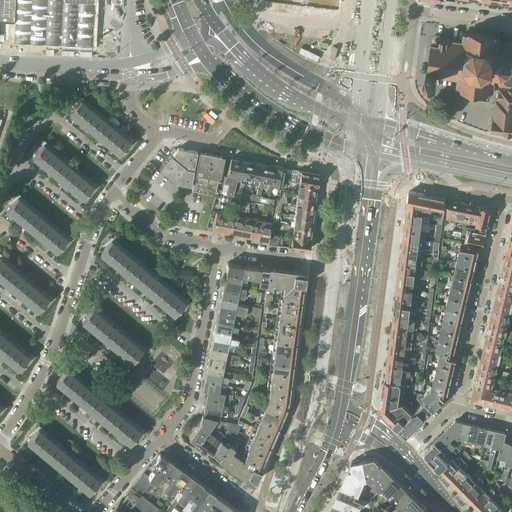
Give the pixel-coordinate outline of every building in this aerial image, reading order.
[(0,0),(0,20),(14,21),(13,39),(13,41),(91,45),(92,37),(93,23),(93,15),(94,6),(93,0),(0,0)] [(268,0),(280,28),(280,29),(281,30),(282,31),(282,32),(283,33),(285,33),(286,33),(287,33),(288,33),(289,32),(336,14),(336,13),(337,13),(338,12),(339,11),(339,10),(339,9),(340,0),(268,0)] [(427,67),(425,78),(436,79),(437,75),(458,77),(457,86),(461,87),(461,89),(461,93),(460,93),(460,95),(460,96),(461,96),(463,97),(463,95),(485,98),(484,99),(486,99),(487,99),(487,98),(488,97),(487,97),(488,92),(489,90),(491,91),(493,91),(493,90),(498,91),(497,100),(496,99),(493,118),(492,118),(491,129),(503,130),(503,131),(511,132),(511,88),(511,82),(511,79),(511,80),(511,78),(511,77),(511,43),(499,42),(500,37),(495,37),(496,34),(484,33),(469,31),(468,33),(464,32),(463,41),(441,38),(441,37),(439,35),(436,34),(433,36),(432,42),(431,42),(430,49),(428,62),(428,67),(427,67)] [(69,113),(81,123),(93,110),(80,99),(69,113)] [(81,123),(94,134),(105,120),(93,110),(81,123)] [(94,134),(106,144),(117,130),(105,120),(94,134)] [(117,130),(106,144),(119,154),(130,141),(117,130)] [(32,157),(45,167),(56,154),(44,143),(32,157)] [(190,185),(197,152),(177,148),(171,155),(159,169),(176,183),(190,185)] [(191,190),(204,193),(212,154),(210,154),(210,153),(199,151),(195,174),(191,190)] [(45,167),(57,178),(68,164),(56,154),(45,167)] [(212,154),(204,193),(220,196),(222,190),(216,189),(218,179),(220,180),(225,156),(221,155),(221,156),(212,154)] [(224,183),(221,194),(234,197),(237,181),(241,159),(236,158),(235,159),(230,158),(224,183)] [(237,181),(245,182),(249,161),(245,161),(244,160),(241,159),(237,181)] [(250,177),(254,178),(257,162),(253,162),(249,161),(245,182),(249,183),(250,177)] [(260,197),(262,186),(266,165),(262,164),(262,163),(257,162),(254,178),(253,184),(258,185),(256,195),(251,194),(251,195),(250,200),(259,201),(260,197)] [(57,178),(69,188),(80,174),(68,164),(57,178)] [(267,181),(272,181),(275,166),(270,165),(266,165),(262,186),(266,186),(267,181)] [(281,186),(282,181),(284,167),(275,166),(272,181),(271,184),(281,186)] [(290,182),(299,183),(317,186),(318,174),(284,167),(282,181),(287,181),(290,182)] [(80,174),(69,188),(82,198),(93,185),(80,174)] [(299,183),(297,194),(316,196),(317,186),(299,183)] [(407,203),(408,203),(424,205),(426,194),(409,191),(407,203)] [(297,194),(296,204),(313,207),(313,202),(315,201),(316,196),(297,194)] [(446,198),(426,194),(424,205),(431,206),(439,207),(444,208),(445,208),(446,198)] [(6,210),(18,220),(30,206),(18,196),(6,210)] [(451,218),(455,219),(459,201),(449,199),(448,199),(445,221),(450,222),(451,218)] [(231,233),(240,235),(246,206),(246,201),(242,201),(239,216),(234,215),(231,233)] [(455,219),(466,221),(470,203),(459,201),(455,219)] [(407,207),(406,211),(423,213),(423,209),(431,210),(431,206),(424,205),(408,203),(408,206),(407,207)] [(466,221),(476,223),(480,205),(473,203),(473,204),(470,203),(466,221)] [(296,204),(294,215),(313,217),(313,212),(312,211),(313,207),(296,204)] [(211,229),(221,231),(224,213),(226,206),(222,205),(220,212),(216,212),(211,229)] [(480,205),(476,223),(477,223),(476,228),(480,228),(480,230),(486,231),(492,207),(480,205)] [(18,220),(30,230),(42,217),(30,206),(18,220)] [(240,235),(249,236),(253,218),(246,217),(249,207),(246,206),(240,235)] [(407,217),(406,220),(430,223),(431,214),(423,213),(406,211),(406,215),(407,217)] [(221,231),(231,233),(234,215),(224,213),(221,231)] [(261,220),(258,238),(267,240),(271,222),(265,221),(267,215),(262,214),(261,220)] [(294,215),(293,225),(310,228),(311,223),(312,222),(313,217),(294,215)] [(30,230),(43,241),(54,227),(42,217),(30,230)] [(249,236),(258,238),(261,220),(253,218),(249,236)] [(404,228),(420,230),(429,231),(430,223),(406,220),(406,223),(405,224),(404,228)] [(293,225),(292,237),(310,239),(311,234),(310,232),(310,228),(293,225)] [(54,227),(43,241),(56,251),(67,238),(54,227)] [(404,234),(404,237),(425,240),(426,235),(420,234),(420,230),(404,228),(403,232),(404,234)] [(470,233),(467,243),(480,245),(483,246),(485,237),(474,234),(470,233)] [(277,245),(278,238),(277,236),(271,235),(270,237),(269,244),(277,245)] [(310,239),(292,237),(291,242),(288,242),(288,247),(309,249),(310,239)] [(402,241),(402,245),(418,247),(424,247),(424,248),(425,244),(425,240),(404,237),(404,240),(402,241)] [(100,253),(112,264),(124,250),(111,240),(100,253)] [(454,251),(459,252),(477,256),(480,245),(467,243),(453,240),(452,247),(455,247),(454,251)] [(402,250),(402,253),(423,256),(423,252),(424,247),(418,247),(402,245),(401,249),(402,250)] [(112,264),(125,274),(136,261),(124,250),(112,264)] [(458,256),(456,262),(475,266),(477,256),(459,252),(458,256)] [(400,258),(400,262),(416,264),(421,265),(422,261),(423,256),(402,253),(401,257),(400,258)] [(0,279),(0,280),(12,267),(0,256),(0,279)] [(125,274),(137,284),(148,271),(136,261),(125,274)] [(400,267),(400,270),(427,274),(427,270),(425,269),(416,268),(416,264),(400,262),(399,266),(400,267)] [(456,262),(454,274),(472,278),(475,266),(456,262)] [(258,278),(259,278),(260,267),(259,267),(227,263),(226,272),(227,272),(257,278),(258,278)] [(511,264),(504,263),(501,275),(511,277),(511,264)] [(0,280),(13,290),(24,277),(12,267),(0,280)] [(262,284),(266,285),(268,268),(260,267),(259,278),(257,294),(261,295),(261,290),(262,290),(262,284)] [(273,283),(280,284),(281,270),(268,268),(266,285),(266,287),(272,287),(273,283)] [(178,271),(177,276),(190,279),(192,271),(181,269),(181,272),(178,271)] [(284,284),(283,288),(303,290),(305,275),(302,275),(302,273),(281,270),(280,284),(284,284)] [(427,274),(400,270),(399,274),(398,275),(397,279),(414,281),(415,277),(424,278),(426,278),(427,274)] [(137,284),(149,294),(160,281),(148,271),(137,284)] [(225,280),(225,281),(240,284),(244,284),(245,285),(246,280),(256,282),(257,278),(227,272),(226,274),(225,275),(224,278),(225,280)] [(448,283),(451,284),(469,289),(472,278),(454,274),(453,275),(450,274),(448,283)] [(511,277),(501,275),(500,279),(500,278),(497,290),(511,293),(511,277)] [(13,290),(25,300),(36,287),(24,277),(13,290)] [(398,284),(397,288),(419,290),(421,290),(422,286),(413,285),(414,281),(397,279),(397,283),(398,284)] [(149,294),(161,305),(173,291),(160,281),(149,294)] [(240,284),(225,281),(224,282),(223,285),(224,286),(223,289),(247,293),(254,295),(255,291),(244,288),(244,284),(240,284)] [(447,289),(445,294),(467,299),(469,289),(451,284),(450,290),(447,289)] [(36,287),(25,300),(37,311),(49,297),(36,287)] [(283,288),(282,298),(301,301),(301,295),(303,295),(303,290),(283,288)] [(396,291),(395,296),(412,298),(412,294),(418,295),(419,290),(397,288),(397,291),(396,291)] [(222,297),(237,300),(241,301),(242,297),(247,298),(247,293),(223,289),(223,291),(221,292),(221,295),(222,296),(222,297)] [(511,300),(511,301),(511,299),(511,293),(497,290),(494,302),(511,306),(511,300)] [(173,291),(161,305),(174,315),(185,302),(173,291)] [(447,300),(446,306),(464,310),(467,299),(445,294),(444,300),(447,300)] [(396,301),(395,304),(417,307),(417,303),(411,302),(412,298),(395,296),(395,300),(396,301)] [(220,303),(220,305),(261,313),(261,309),(236,304),(237,300),(222,297),(222,298),(220,299),(220,301),(220,303)] [(281,298),(280,309),(300,311),(301,307),(300,306),(301,301),(282,298),(281,298)] [(511,311),(511,307),(511,306),(494,302),(491,314),(508,318),(510,310),(511,311)] [(393,308),(393,313),(410,315),(416,316),(416,311),(417,307),(395,304),(395,308),(393,308)] [(218,313),(218,314),(234,317),(234,313),(255,317),(254,321),(255,321),(260,322),(261,313),(220,305),(219,308),(218,309),(217,312),(218,313)] [(442,310),(440,316),(462,321),(464,310),(446,306),(445,311),(442,310)] [(81,321),(94,331),(105,318),(93,307),(81,321)] [(280,309),(278,319),(298,322),(299,316),(300,316),(300,311),(280,309)] [(135,319),(145,327),(152,318),(143,310),(135,319)] [(393,318),(393,321),(417,325),(418,320),(409,319),(410,315),(393,313),(392,317),(393,318)] [(217,320),(216,322),(238,326),(239,322),(233,321),(234,317),(218,314),(217,315),(216,318),(217,320)] [(505,329),(508,318),(491,314),(489,326),(507,330),(507,329),(505,329)] [(442,322),(441,327),(459,332),(462,321),(440,316),(439,321),(442,322)] [(94,331),(106,342),(118,328),(105,318),(94,331)] [(278,320),(277,329),(298,332),(298,328),(297,327),(298,322),(278,319),(276,319),(276,320),(278,320)] [(391,325),(391,329),(407,332),(408,328),(416,329),(417,325),(393,321),(392,325),(391,325)] [(215,330),(230,334),(231,330),(237,331),(238,326),(216,322),(216,324),(215,325),(214,328),(215,330)] [(506,334),(507,330),(489,326),(488,330),(485,342),(501,345),(504,334),(506,334)] [(436,335),(436,337),(457,342),(459,332),(441,327),(440,332),(437,332),(436,335)] [(106,342),(119,352),(130,338),(118,328),(106,342)] [(273,340),(276,340),(295,343),(296,337),(297,337),(298,332),(277,329),(276,338),(273,338),(273,339),(273,340)] [(391,335),(391,339),(412,341),(413,336),(407,336),(407,332),(391,329),(390,333),(391,335)] [(213,339),(234,343),(237,343),(238,339),(230,338),(230,334),(215,330),(215,331),(213,332),(213,335),(214,336),(213,339)] [(0,340),(0,354),(5,359),(16,345),(4,335),(0,340)] [(436,337),(434,342),(437,343),(436,349),(441,350),(454,353),(455,351),(457,342),(436,337)] [(130,338),(119,352),(131,362),(142,349),(130,338)] [(212,346),(212,347),(227,350),(228,346),(234,347),(234,343),(213,339),(213,341),(211,342),(211,345),(212,346)] [(389,342),(388,347),(405,349),(406,345),(412,345),(412,341),(391,339),(390,342),(389,342)] [(276,340),(274,350),(295,353),(296,349),(295,348),(295,343),(276,340)] [(499,352),(501,345),(485,342),(482,354),(500,358),(501,353),(499,352)] [(16,345),(5,359),(18,369),(29,356),(16,345)] [(210,353),(210,355),(238,361),(239,357),(226,354),(227,350),(212,347),(211,348),(210,349),(209,352),(210,353)] [(389,352),(389,355),(404,357),(405,352),(405,349),(388,347),(388,350),(389,352)] [(274,350),(273,360),(293,363),(293,358),(294,357),(295,353),(274,350)] [(441,350),(438,362),(454,366),(457,353),(454,353),(441,350)] [(482,354),(479,365),(495,369),(497,362),(499,362),(500,358),(482,354)] [(208,363),(208,364),(224,367),(224,363),(234,365),(237,365),(238,361),(210,355),(209,358),(208,359),(207,362),(208,363)] [(387,359),(386,364),(403,366),(403,361),(415,363),(415,358),(410,358),(404,357),(389,355),(388,358),(387,359)] [(273,360),(272,371),(292,374),(293,369),(292,369),(293,363),(273,360)] [(435,373),(435,374),(451,378),(454,366),(438,362),(437,369),(433,368),(432,373),(435,373)] [(207,370),(207,372),(235,377),(236,373),(223,371),(224,367),(208,364),(207,365),(206,368),(207,370)] [(387,369),(386,372),(412,375),(413,375),(413,371),(402,369),(403,366),(386,364),(386,367),(387,369)] [(495,369),(479,365),(476,377),(477,378),(476,381),(492,385),(495,369)] [(55,382),(68,392),(79,379),(66,369),(55,382)] [(272,371),(270,382),(290,384),(291,379),(292,378),(292,374),(272,371)] [(205,380),(220,384),(221,380),(234,382),(235,377),(207,372),(206,374),(205,376),(204,378),(205,380)] [(385,376),(384,380),(405,383),(406,383),(407,379),(412,380),(412,375),(386,372),(386,375),(385,376)] [(433,385),(432,386),(448,390),(451,378),(435,374),(432,373),(431,379),(434,380),(433,385)] [(68,392),(80,403),(92,389),(79,379),(68,392)] [(203,389),(208,390),(233,395),(233,391),(225,389),(219,388),(220,384),(205,380),(205,381),(203,382),(203,385),(204,387),(203,389)] [(243,388),(248,390),(252,382),(246,380),(243,388)] [(384,380),(380,409),(402,402),(405,383),(384,380)] [(270,382),(269,391),(290,394),(290,390),(289,389),(290,384),(270,382)] [(478,401),(482,387),(474,385),(471,400),(478,401)] [(495,390),(491,389),(482,387),(478,401),(497,406),(501,390),(502,385),(500,385),(499,389),(495,388),(495,390)] [(432,386),(423,394),(435,407),(437,405),(440,401),(441,401),(441,400),(448,394),(448,390),(432,386)] [(80,403),(92,413),(104,399),(92,389),(80,403)] [(208,390),(206,398),(223,401),(224,397),(232,399),(233,395),(208,390)] [(509,391),(501,390),(497,406),(510,409),(511,401),(511,399),(511,390),(509,390),(509,391)] [(269,391),(268,400),(287,406),(288,402),(288,399),(289,399),(290,394),(269,391)] [(416,408),(397,426),(406,435),(435,407),(423,394),(422,395),(421,396),(418,397),(419,398),(413,405),(416,408)] [(380,409),(397,426),(416,408),(413,405),(419,398),(418,397),(416,397),(402,402),(380,409)] [(206,398),(205,406),(227,411),(227,406),(222,405),(223,401),(206,398)] [(92,413),(105,423),(116,410),(104,399),(92,413)] [(268,400),(264,408),(284,416),(285,413),(285,411),(286,410),(287,406),(268,400)] [(205,406),(203,415),(216,418),(219,418),(220,414),(231,416),(232,412),(227,411),(205,406)] [(264,408),(260,418),(279,425),(281,421),(282,421),(284,416),(264,408)] [(105,423),(117,433),(128,420),(116,410),(105,423)] [(200,420),(194,429),(203,435),(207,430),(215,419),(216,418),(203,415),(201,414),(201,416),(200,420)] [(260,418),(256,427),(268,432),(275,435),(277,432),(276,431),(279,425),(260,418)] [(128,420),(117,433),(129,444),(141,430),(128,420)] [(205,447),(218,430),(224,421),(219,420),(210,432),(207,430),(203,435),(197,443),(201,446),(203,446),(205,447)] [(444,432),(451,438),(452,437),(455,434),(458,438),(459,436),(462,422),(455,420),(444,432)] [(462,422),(459,436),(463,437),(462,443),(466,444),(468,438),(467,438),(469,432),(471,424),(462,422)] [(229,426),(229,428),(227,431),(228,431),(232,432),(231,432),(231,433),(233,434),(233,432),(235,428),(237,424),(232,423),(230,427),(229,426)] [(468,438),(466,444),(474,446),(479,426),(471,424),(469,432),(467,438),(468,438)] [(252,437),(270,445),(272,440),(273,440),(275,435),(268,432),(256,427),(250,425),(246,432),(246,434),(252,437)] [(480,441),(484,442),(487,428),(479,426),(474,446),(479,447),(480,441)] [(27,441),(39,452),(51,438),(38,428),(27,441)] [(239,430),(235,428),(233,432),(233,434),(230,439),(240,444),(242,440),(236,437),(238,432),(239,430)] [(487,449),(491,450),(496,430),(487,428),(484,442),(488,443),(487,449)] [(188,437),(197,443),(203,435),(194,429),(188,437)] [(210,451),(212,452),(225,436),(225,435),(224,434),(218,430),(205,447),(205,448),(206,449),(208,451),(210,451)] [(497,445),(501,446),(503,440),(504,432),(496,430),(491,450),(488,460),(487,466),(491,469),(495,451),(497,445)] [(214,455),(218,458),(227,445),(225,443),(228,438),(228,437),(231,433),(231,432),(232,432),(228,431),(226,432),(225,435),(225,436),(212,452),(214,454),(214,455)] [(444,432),(435,440),(446,450),(448,452),(452,448),(456,452),(461,447),(462,447),(461,446),(459,444),(457,446),(449,440),(451,438),(444,432)] [(248,447),(249,447),(267,455),(269,451),(268,450),(270,445),(252,437),(248,447)] [(39,452),(52,462),(63,449),(51,438),(39,452)] [(425,454),(434,463),(446,450),(435,440),(425,450),(425,454)] [(501,463),(505,464),(510,444),(503,440),(501,446),(498,456),(502,457),(501,463)] [(218,458),(229,466),(237,454),(232,451),(234,447),(229,443),(227,445),(218,458)] [(511,464),(511,463),(511,444),(510,444),(505,464),(504,468),(503,473),(507,475),(508,475),(511,464)] [(249,447),(245,457),(263,464),(267,455),(249,447)] [(52,462),(64,472),(75,459),(63,449),(52,462)] [(434,463),(440,469),(452,457),(452,456),(448,452),(446,450),(434,463)] [(440,469),(448,477),(469,455),(465,451),(464,450),(463,450),(454,459),(452,457),(440,469)] [(141,475),(150,482),(167,459),(160,453),(150,467),(153,469),(148,477),(143,473),(141,475)] [(229,466),(238,473),(243,460),(241,459),(241,458),(237,454),(229,466)] [(448,477),(455,484),(467,472),(463,468),(473,459),(469,455),(448,477)] [(243,460),(238,473),(251,482),(253,479),(256,481),(263,464),(245,457),(243,460)] [(365,458),(361,459),(366,479),(369,478),(375,485),(382,479),(380,477),(387,470),(374,457),(367,458),(365,458)] [(486,466),(487,466),(488,460),(480,458),(479,461),(486,466)] [(64,472),(76,483),(87,469),(75,459),(64,472)] [(161,475),(164,477),(174,463),(167,459),(150,482),(144,490),(148,493),(156,482),(156,483),(161,475)] [(351,461),(344,479),(352,482),(351,485),(361,488),(365,479),(366,479),(361,459),(360,459),(359,460),(351,461)] [(162,487),(166,490),(181,468),(174,463),(164,477),(167,479),(162,487)] [(175,485),(178,487),(188,473),(181,468),(166,490),(161,497),(164,499),(175,485)] [(87,469),(76,483),(89,493),(100,479),(87,469)] [(455,484),(463,493),(483,473),(479,469),(471,476),(467,472),(455,484)] [(370,499),(382,488),(381,487),(393,476),(387,470),(380,477),(382,479),(375,485),(369,492),(370,499)] [(168,511),(170,511),(179,500),(194,478),(188,473),(178,487),(181,489),(166,510),(168,511)] [(463,493),(471,500),(483,488),(479,483),(486,476),(483,473),(463,493)] [(503,473),(500,477),(505,481),(509,484),(510,478),(506,477),(507,475),(503,473)] [(140,495),(144,490),(150,482),(141,475),(130,488),(140,495)] [(378,497),(381,500),(399,482),(393,476),(381,487),(382,488),(384,490),(378,497)] [(189,495),(192,497),(202,484),(194,478),(179,500),(183,503),(189,495)] [(340,486),(356,493),(358,494),(361,488),(351,485),(352,482),(344,479),(340,486)] [(391,497),(394,500),(405,488),(399,482),(381,500),(384,504),(391,497)] [(478,508),(498,489),(500,486),(496,483),(487,492),(483,488),(471,500),(478,508)] [(182,510),(185,511),(191,511),(193,509),(209,489),(202,484),(192,497),(182,510)] [(340,486),(337,494),(361,504),(366,506),(368,502),(363,500),(354,496),(356,493),(340,486)] [(153,511),(157,508),(140,495),(130,488),(126,493),(128,495),(119,506),(126,511),(153,511)] [(390,509),(392,511),(411,494),(405,488),(394,500),(396,502),(390,509)] [(191,511),(193,509),(196,511),(202,511),(212,499),(216,494),(209,489),(193,509),(191,511)] [(498,489),(478,508),(482,511),(489,511),(503,498),(499,494),(501,492),(498,489)] [(226,509),(224,511),(241,511),(217,494),(216,494),(212,499),(212,500),(213,501),(208,507),(209,508),(212,510),(215,505),(216,506),(218,504),(226,509)] [(337,494),(333,503),(348,510),(351,504),(359,508),(361,504),(337,494)] [(405,511),(418,500),(411,494),(392,511),(405,511)] [(504,511),(511,506),(508,504),(503,498),(489,511),(504,511)] [(405,511),(417,511),(423,506),(418,500),(405,511)] [(333,503),(329,511),(330,511),(347,511),(348,510),(333,503)]
